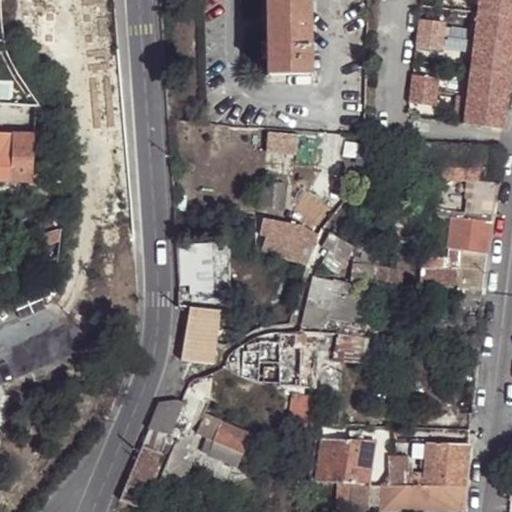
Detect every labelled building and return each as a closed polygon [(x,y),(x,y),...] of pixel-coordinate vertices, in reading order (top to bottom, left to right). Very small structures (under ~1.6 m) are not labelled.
[(309,75),(308,0),(266,0),(267,25),(267,75),(309,75)] [(511,0),(477,0),(475,13),(511,17),(511,0)] [(511,17),(475,13),(472,41),(511,45),(511,17)] [(418,19),(416,33),(442,37),(444,22),(418,19)] [(442,37),(416,33),(414,48),(440,51),(442,37)] [(511,53),(511,45),(472,41),(468,69),(509,74),(511,53)] [(509,74),(468,69),(464,97),(506,102),(509,74)] [(410,75),(408,89),(434,93),(436,79),(410,75)] [(408,89),(407,103),(433,107),(434,93),(408,89)] [(506,102),(464,97),(461,125),(502,130),(506,102)] [(296,156),(297,136),(266,132),(264,153),(296,156)] [(0,181),(31,183),(33,135),(0,133),(0,181)] [(330,138),(301,135),(299,149),(329,152),(330,138)] [(467,145),(443,143),(442,178),(465,182),(470,181),(467,211),(492,215),(496,183),(478,181),(479,157),(467,156),(467,145)] [(500,148),(475,146),(479,154),(499,159),(500,148)] [(478,181),(496,183),(499,159),(479,154),(479,157),(478,181)] [(380,208),(376,238),(423,240),(424,212),(380,208)] [(490,222),(452,218),(450,243),(429,241),(424,256),(422,267),(420,285),(458,286),(460,306),(479,306),(490,222)] [(288,240),(295,242),(298,227),(298,225),(262,219),(259,237),(264,238),(262,252),(288,257),(290,251),(285,252),(288,240)] [(298,227),(295,242),(308,244),(314,232),(298,227)] [(59,242),(60,229),(40,235),(45,247),(59,242)] [(327,234),(320,248),(326,251),(334,237),(327,234)] [(205,242),(186,243),(189,284),(190,302),(209,301),(207,262),(205,242)] [(224,242),(205,242),(207,262),(225,261),(224,242)] [(186,243),(174,244),(177,285),(189,284),(186,243)] [(401,288),(406,270),(382,265),(382,252),(357,244),(353,261),(350,281),(401,288)] [(389,263),(406,270),(413,254),(395,247),(389,263)] [(359,285),(350,281),(333,279),(332,281),(313,276),(301,324),(322,329),(325,319),(347,323),(349,317),(363,318),(366,300),(357,298),(359,285)] [(13,301),(39,291),(36,285),(11,295),(13,301)] [(219,313),(189,308),(186,321),(192,323),(187,363),(213,365),(216,330),(219,313)] [(300,333),(259,338),(257,351),(243,350),(241,377),(257,382),(278,383),(278,385),(290,385),(285,423),(309,428),(314,399),(297,396),(298,386),(299,386),(299,384),(314,385),(316,340),(300,339),(300,333)] [(333,359),(361,362),(363,337),(335,335),(333,359)] [(142,445),(129,470),(123,488),(152,480),(163,465),(161,453),(167,434),(172,436),(183,403),(177,399),(159,402),(149,429),(142,445)] [(201,453),(236,467),(250,435),(205,415),(195,434),(206,439),(201,453)] [(192,438),(180,432),(166,462),(179,468),(192,438)] [(327,467),(319,465),(316,481),(360,482),(361,476),(367,439),(333,438),(333,440),(327,467)] [(333,440),(323,439),(319,465),(327,467),(333,440)] [(463,485),(467,445),(426,443),(426,477),(424,484),(463,485)] [(395,474),(403,474),(403,460),(395,461),(395,474)] [(424,484),(426,477),(419,477),(419,474),(403,474),(395,474),(370,473),(370,476),(368,484),(381,484),(397,484),(424,484)] [(360,483),(368,484),(370,476),(361,476),(360,482),(360,483)] [(313,511),(350,511),(352,484),(315,483),(313,511)] [(366,511),(366,504),(368,484),(360,483),(352,484),(350,511),(366,511)] [(366,504),(380,505),(381,484),(368,484),(366,504)] [(461,510),(463,485),(424,484),(397,484),(381,484),(380,505),(380,510),(461,510)]
